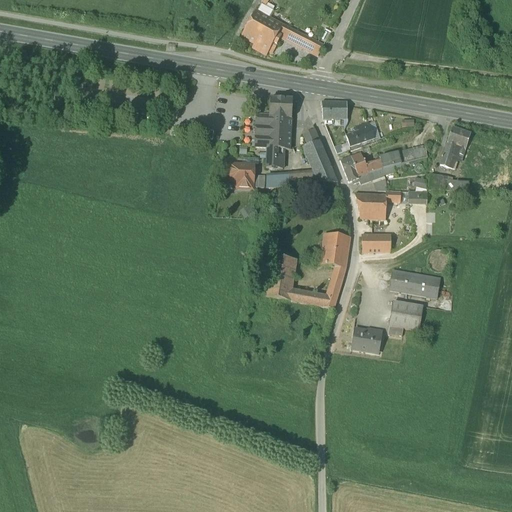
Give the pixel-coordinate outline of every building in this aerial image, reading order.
[(260,6),(256,14),(268,21),(273,12),(260,6)] [(266,56),(273,44),(277,37),(281,28),(281,27),(268,21),(256,14),(255,13),(241,38),(254,45),(252,49),(266,56)] [(281,28),(277,37),(280,39),(283,40),(288,30),(281,26),(281,27),(281,28)] [(283,40),(317,57),(323,48),(288,30),(283,40)] [(283,151),(289,152),(292,101),(269,100),(268,113),(268,118),(267,151),(283,151)] [(322,121),(347,121),(346,107),(346,104),(321,104),(322,121)] [(254,150),(266,151),(267,151),(268,118),(261,117),(255,117),(254,150)] [(345,137),(349,149),(350,148),(373,140),(368,124),(357,128),(358,133),(345,137)] [(439,167),(453,172),(456,162),(460,163),(462,158),(463,158),(470,136),(452,129),(439,167)] [(302,135),(307,147),(312,145),(319,142),(316,135),(314,130),(302,135)] [(350,148),(351,152),(375,144),(373,140),(350,148)] [(302,149),(313,174),(280,177),(281,188),(317,186),(318,186),(337,184),(319,142),(312,145),(307,147),(302,149)] [(367,176),(381,172),(394,168),(400,167),(421,162),(426,161),(424,148),(397,155),(379,159),(380,162),(364,166),(367,176)] [(283,151),(267,151),(266,151),(265,170),(282,171),(283,151)] [(360,155),(350,159),(357,179),(367,176),(364,166),(360,155)] [(358,181),(357,179),(350,159),(339,162),(348,185),(353,183),(358,181)] [(229,167),(229,184),(235,184),(234,191),(252,191),(252,190),(252,178),(253,168),(229,167)] [(395,174),(394,168),(381,172),(383,177),(395,174)] [(383,178),(383,177),(381,172),(367,176),(357,179),(358,181),(353,183),(354,185),(359,184),(360,186),(372,182),(383,178)] [(266,190),(281,188),(280,177),(266,178),(266,190)] [(428,189),(441,191),(443,179),(430,177),(428,189)] [(252,190),(264,190),(264,178),(252,178),(252,190)] [(376,193),(386,193),(383,178),(372,182),(376,193)] [(424,194),(426,183),(417,181),(415,194),(420,194),(424,194)] [(234,192),(234,191),(235,184),(229,184),(227,184),(227,186),(226,186),(226,192),(232,193),(232,192),(234,192)] [(320,187),(320,195),(338,193),(336,185),(319,186),(319,187),(320,187)] [(385,193),(385,197),(385,204),(399,205),(400,194),(385,193)] [(420,194),(415,194),(408,194),(407,206),(420,206),(420,194)] [(385,222),(385,204),(385,197),(354,196),(360,221),(385,222)] [(334,269),(345,271),(350,239),(324,236),(319,267),(334,269)] [(361,237),(362,257),(390,255),(391,237),(361,237)] [(428,257),(426,266),(431,273),(440,275),(447,270),(449,262),(444,254),(436,252),(428,257)] [(265,299),(289,303),(292,291),(296,262),(271,257),(265,299)] [(334,269),(331,280),(342,282),(345,271),(334,269)] [(389,293),(436,301),(439,281),(392,273),(389,293)] [(331,280),(326,297),(323,309),(333,311),(342,282),(331,280)] [(289,303),(323,309),(326,297),(292,291),(289,303)] [(403,331),(419,334),(423,309),(393,304),(389,329),(403,331)] [(388,337),(402,339),(403,331),(389,329),(388,337)] [(350,352),(375,356),(376,347),(379,348),(382,333),(376,332),(375,335),(353,332),(350,352)]
